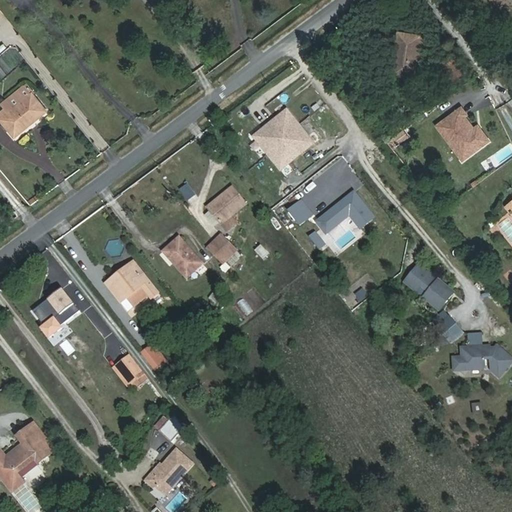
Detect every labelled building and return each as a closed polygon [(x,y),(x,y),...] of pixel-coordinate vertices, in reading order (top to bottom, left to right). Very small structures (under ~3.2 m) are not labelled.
[(430,68),(432,50),(428,49),(429,41),(400,37),(394,75),(418,79),(420,66),(430,68)] [(453,81),(472,65),(455,46),(437,62),(453,81)] [(0,114),(0,117),(15,136),(46,112),(30,91),(0,114)] [(460,114),(466,110),(461,103),(437,121),(463,155),(487,137),(476,122),(470,127),(460,114)] [(309,139),(283,108),(252,133),(277,164),(309,139)] [(487,137),(489,135),(478,120),(476,122),(487,137)] [(361,200),(351,188),(314,217),(324,229),(347,211),(358,225),(372,214),(361,200)] [(244,207),(231,190),(206,209),(208,212),(217,224),(219,226),(230,217),(244,207)] [(217,224),(208,212),(203,216),(212,228),(217,224)] [(230,217),(219,226),(224,232),(235,224),(230,217)] [(225,264),(234,257),(211,232),(204,239),(225,264)] [(179,281),(195,266),(170,238),(151,255),(162,268),(166,265),(179,281)] [(225,264),(204,239),(196,247),(216,271),(225,264)] [(448,287),(417,262),(403,279),(414,288),(419,282),(427,288),(422,294),(437,307),(450,292),(446,289),(448,287)] [(120,307),(138,294),(146,304),(148,303),(156,296),(134,266),(105,287),(120,307)] [(65,306),(52,290),(23,313),(35,327),(33,332),(41,342),(52,333),(44,323),(51,317),(65,306)] [(127,318),(146,304),(138,294),(120,307),(127,318)] [(159,300),(156,296),(148,303),(150,306),(159,300)] [(458,328),(446,312),(434,322),(446,337),(458,328)] [(51,317),(44,323),(52,333),(59,327),(51,317)] [(466,343),(479,343),(478,329),(465,330),(466,343)] [(466,343),(458,344),(458,352),(450,353),(451,367),(483,364),(482,355),(486,354),(487,365),(495,373),(510,356),(496,344),(481,346),(481,342),(479,343),(466,343)] [(150,352),(138,361),(152,379),(164,370),(150,352)] [(140,384),(125,365),(109,378),(124,397),(126,395),(140,384)] [(144,389),(140,384),(126,395),(130,400),(144,389)] [(173,426),(163,413),(149,430),(161,440),(173,426)] [(18,477),(49,452),(32,430),(12,446),(16,451),(7,459),(0,449),(0,477),(11,490),(21,482),(18,477)] [(159,496),(185,465),(168,450),(142,481),(144,483),(159,496)] [(27,511),(39,511),(44,509),(28,485),(15,493),(27,511)]
